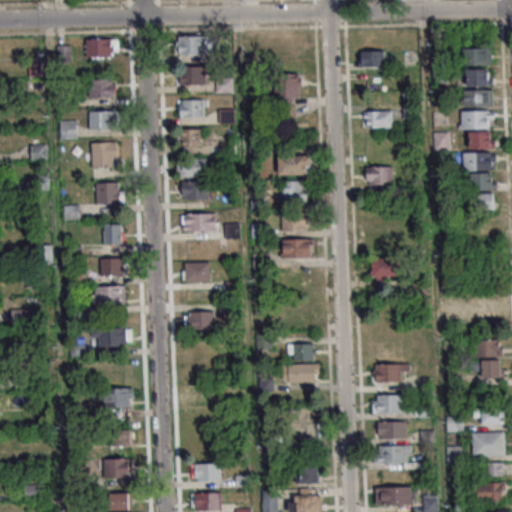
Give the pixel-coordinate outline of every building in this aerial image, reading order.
[(244,32),(244,48),(260,48),(260,32),(244,32)] [(299,33),(274,33),(274,53),(299,53),(299,33)] [(178,36),(178,54),(204,54),(204,36),(178,36)] [(87,38),(87,57),(117,57),(117,38),(87,38)] [(491,64),(491,48),(463,48),(463,64),(491,64)] [(361,66),(384,66),(384,51),(361,51),(361,66)] [(205,83),(205,65),(180,65),(180,83),(205,83)] [(491,85),(491,68),(465,68),(465,85),(491,85)] [(298,74),(276,74),(276,107),(298,107),(298,74)] [(115,78),(90,78),(90,97),(115,97),(115,78)] [(232,91),(232,80),(217,80),(217,91),(232,91)] [(463,106),(493,106),(493,89),(463,89),(463,106)] [(204,99),(178,99),(178,117),(204,117),(204,99)] [(89,130),(114,130),(114,110),(89,110),(89,130)] [(220,123),(235,123),(235,110),(220,110),(220,123)] [(392,110),(364,110),(364,127),(392,127),(392,110)] [(494,128),(494,110),(460,110),(460,128),(494,128)] [(60,120),(60,138),(77,138),(77,120),(60,120)] [(202,129),(181,129),(181,146),(202,146),(202,129)] [(434,131),(434,150),(449,150),(449,131),(434,131)] [(495,131),(469,131),(469,149),(495,149),(495,131)] [(92,141),(92,166),(117,166),(117,141),(92,141)] [(45,158),(45,146),(32,146),(32,158),(45,158)] [(463,170),(495,170),(495,152),(463,152),(463,170)] [(279,175),(310,175),(310,156),(279,156),(279,175)] [(178,158),(178,176),(208,176),(208,158),(178,158)] [(392,185),(392,167),(366,167),(366,185),(392,185)] [(471,189),(496,189),(496,174),(471,174),(471,189)] [(182,198),(208,198),(208,181),(182,181),(182,198)] [(307,181),(281,181),(281,201),(307,201),(307,181)] [(97,204),(120,204),(120,182),(97,182),(97,204)] [(494,209),(494,193),(473,193),(473,209),(494,209)] [(216,213),(185,213),(185,229),(216,229),(216,213)] [(282,230),(310,230),(310,215),(282,215),(282,230)] [(103,224),(103,244),(122,244),(122,224),(103,224)] [(240,224),(227,224),(227,237),(240,237),(240,224)] [(372,238),(372,254),(400,254),(400,238),(372,238)] [(312,239),(282,239),(282,257),(312,257),(312,239)] [(123,257),(100,257),(100,275),(123,275),(123,257)] [(403,258),(372,258),(372,277),(403,277),(403,258)] [(209,262),(183,262),(183,281),(209,281),(209,262)] [(284,289),(309,289),(309,271),(284,271),(284,289)] [(125,285),(95,285),(95,304),(125,304),(125,285)] [(502,317),(502,299),(471,299),(471,317),(502,317)] [(454,321),(455,305),(443,305),(442,321),(454,321)] [(185,311),(185,329),(213,329),(213,311),(185,311)] [(98,327),(98,345),(131,345),(131,327),(98,327)] [(482,378),(501,377),(500,339),(474,340),(474,358),(481,358),(482,378)] [(288,343),(288,360),(315,360),(315,343),(288,343)] [(184,345),(184,365),(216,365),(216,344),(184,345)] [(319,363),(282,363),(282,381),(319,381),(319,363)] [(372,381),(402,381),(402,372),(408,372),(408,363),(372,363),(372,381)] [(207,404),(207,387),(187,387),(187,404),(207,404)] [(133,388),(104,388),(104,406),(133,406),(133,388)] [(402,395),(373,395),(373,412),(402,412),(402,395)] [(287,408),(288,447),(318,446),(317,407),(287,408)] [(505,424),(504,408),(478,408),(478,424),(505,424)] [(378,421),(378,438),(405,438),(405,421),(378,421)] [(112,445),(132,445),(132,429),(112,429),(112,445)] [(473,431),(473,455),(504,455),(504,431),(473,431)] [(411,445),(376,445),(376,462),(411,462),(411,445)] [(130,458),(103,458),(103,477),(130,477),(130,458)] [(503,462),(482,462),(482,475),(503,475),(503,462)] [(221,480),(221,463),(193,463),(193,480),(221,480)] [(299,482),(320,482),(320,465),(299,465),(299,482)] [(473,500),(505,500),(505,481),(473,481),(473,500)] [(40,485),(26,485),(26,498),(40,498),(40,485)] [(380,487),(380,504),(416,504),(416,487),(380,487)] [(109,509),(130,509),(130,492),(109,492),(109,509)] [(221,492),(191,492),(191,510),(221,510),(221,492)] [(321,511),(322,492),(293,492),(293,511),(321,511)] [(262,496),(262,511),(277,511),(278,496),(262,496)] [(424,510),(435,510),(435,498),(424,498),(424,510)]
